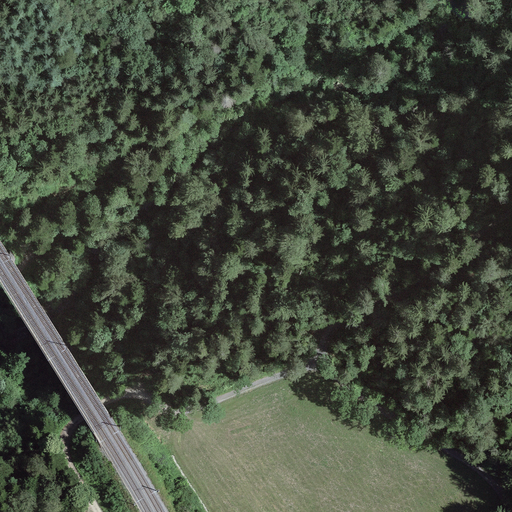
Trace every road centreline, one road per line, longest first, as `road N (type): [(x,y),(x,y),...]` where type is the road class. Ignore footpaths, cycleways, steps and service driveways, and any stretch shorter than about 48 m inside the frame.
road 1 (track): [(95,511),(70,454),(66,421),(113,395),(258,347),(318,370),(471,466),(509,511)]
road 2 (track): [(0,279),(48,248),(60,212),(110,176),(215,111),(257,102),(280,75),(389,29),(426,0)]
road 3 (track): [(511,198),(448,246),(336,298),(258,347)]
